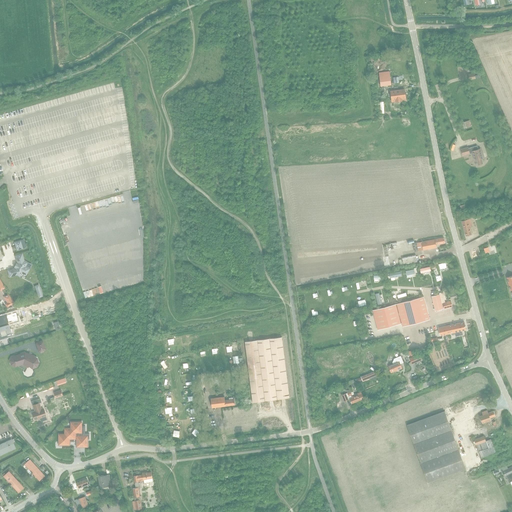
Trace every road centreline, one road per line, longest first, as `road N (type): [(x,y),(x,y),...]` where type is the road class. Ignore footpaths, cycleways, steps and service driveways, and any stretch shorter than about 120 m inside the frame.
road 1 (unknown): [(292,511),(276,491),(303,445),(285,308),(254,235),(169,161),(162,98),(189,64),(187,0)]
road 2 (unclassified): [(58,468),(129,447),(310,431),(489,358)]
road 3 (tertiary): [(489,358),(449,217),(406,0)]
